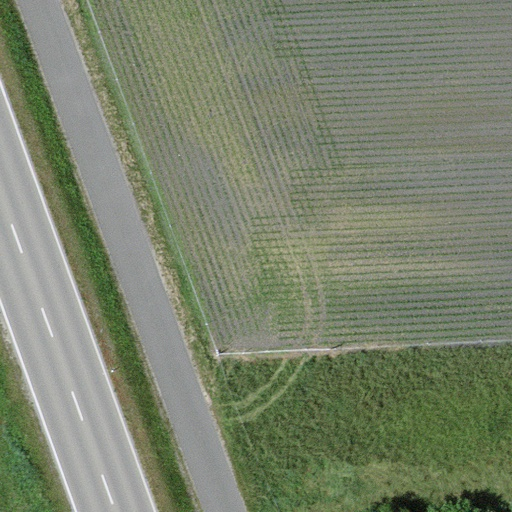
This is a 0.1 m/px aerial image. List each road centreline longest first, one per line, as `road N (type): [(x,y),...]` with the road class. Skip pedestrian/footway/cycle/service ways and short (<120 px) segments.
road 1 (track): [(226,511),(38,0)]
road 2 (primary): [(114,511),(0,193)]
